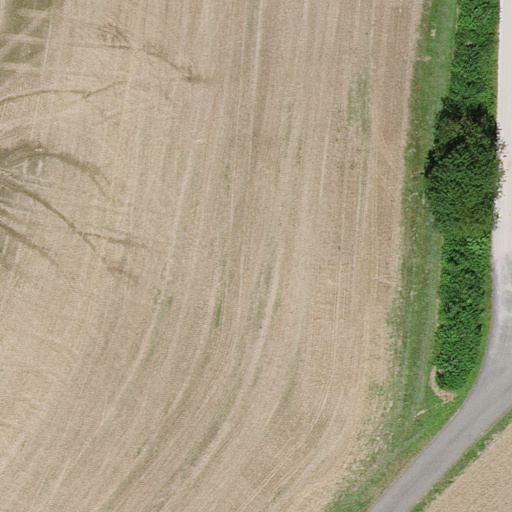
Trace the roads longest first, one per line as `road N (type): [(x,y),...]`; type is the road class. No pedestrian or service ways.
road 1 (track): [(511,89),(511,298)]
road 2 (unclassified): [(511,377),(405,511)]
